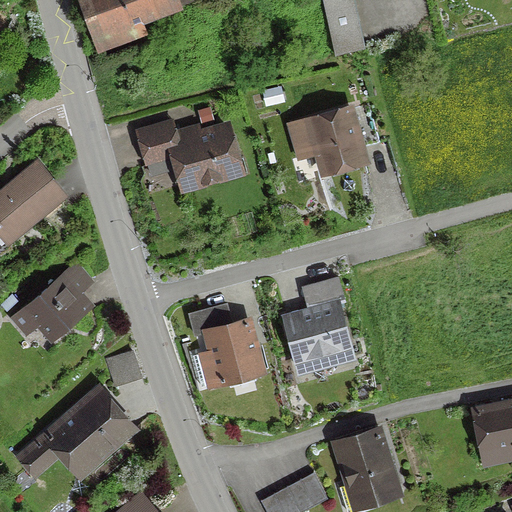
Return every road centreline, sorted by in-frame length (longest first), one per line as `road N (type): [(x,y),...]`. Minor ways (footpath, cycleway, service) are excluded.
road 1 (residential): [(79,98),(137,302),(200,480)]
road 2 (residential): [(200,480),(379,415),(511,383)]
